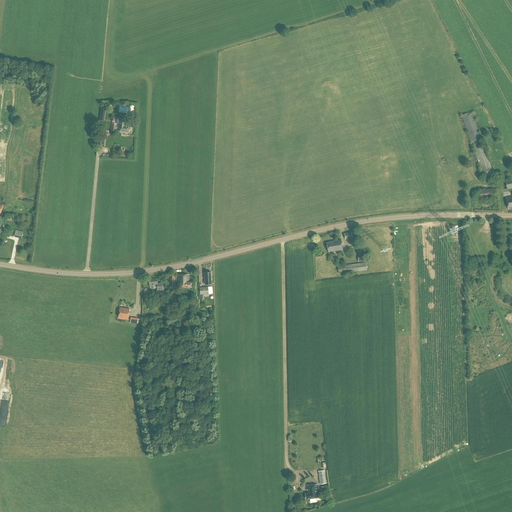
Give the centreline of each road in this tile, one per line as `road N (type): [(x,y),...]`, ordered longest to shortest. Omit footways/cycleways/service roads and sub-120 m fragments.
road 1 (tertiary): [(511,215),(376,219),(126,273),(0,264)]
road 2 (track): [(298,491),(286,461),(282,239)]
